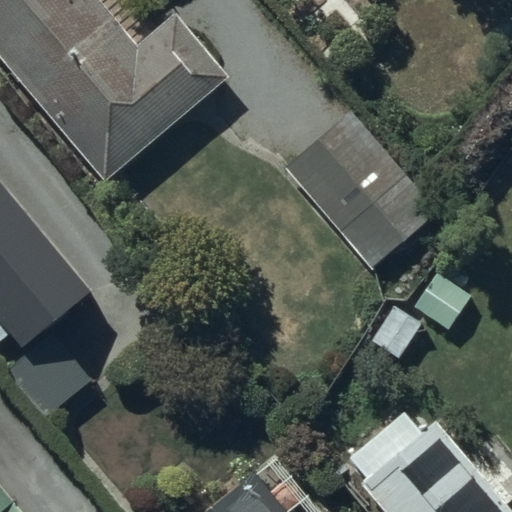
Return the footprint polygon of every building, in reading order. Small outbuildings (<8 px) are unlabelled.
[(113,0),(0,0),(0,39),(120,177),(238,74),(182,10),(149,40),(113,0)] [(346,119),(290,169),(374,262),(429,212),(346,119)] [(100,300),(0,166),(0,351),(26,332),(38,347),(100,300)] [(372,478),(367,483),(392,511),(511,511),(511,498),(443,421),(430,432),(412,412),(356,461),(372,478)] [(323,511),(277,462),(223,511),(323,511)] [(32,511),(0,472),(0,511),(32,511)]
